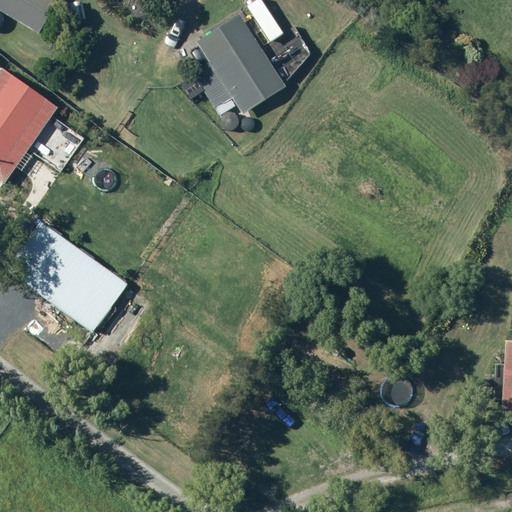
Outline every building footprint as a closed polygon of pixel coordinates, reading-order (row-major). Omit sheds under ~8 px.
[(0,0),(0,4),(46,31),(64,0),(0,0)] [(286,0),(277,0),(254,15),(272,44),(302,25),(286,0)] [(216,60),(198,71),(199,73),(185,81),(195,97),(209,89),(225,114),(242,103),(249,113),(291,85),(245,13),(203,40),(216,60)] [(19,75),(0,101),(0,157),(9,163),(53,99),(19,75)] [(178,182),(170,193),(182,201),(190,190),(178,182)] [(47,221),(12,269),(99,332),(134,283),(47,221)]
